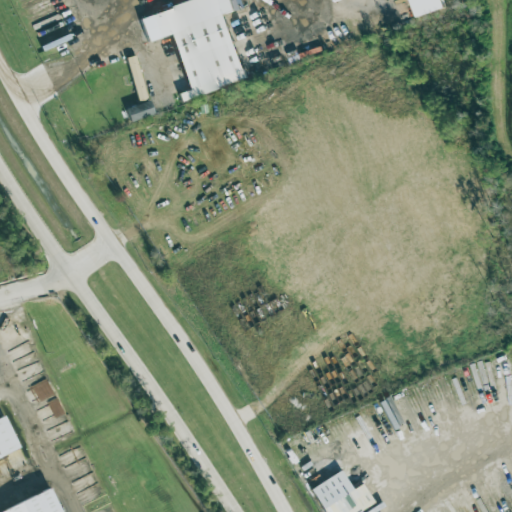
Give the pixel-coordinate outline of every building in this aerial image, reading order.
[(246,81),(226,14),(234,12),(230,0),(194,0),(138,17),(145,43),(170,35),(186,91),(177,94),(179,101),(246,81)] [(135,102),(145,100),(135,56),(126,58),(135,102)] [(152,115),(148,101),(124,109),(128,123),(152,115)] [(0,457),(16,451),(2,418),(0,418),(0,457)] [(72,481),(80,496),(96,486),(88,472),(72,481)] [(358,511),(371,504),(361,484),(350,490),(340,472),(309,488),(322,511),(358,511)] [(0,511),(60,511),(52,490),(0,511)]
